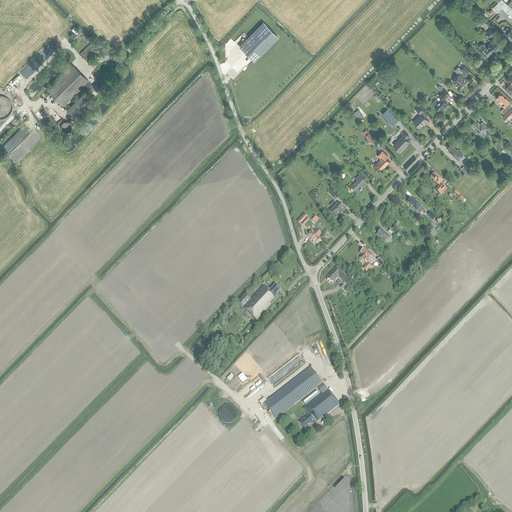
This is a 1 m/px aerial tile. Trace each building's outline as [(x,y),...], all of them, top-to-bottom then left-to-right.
[(511,10),(501,0),(493,9),(497,13),(502,8),(511,17),(511,10)] [(254,62),(278,38),(263,23),(239,47),(254,62)] [(495,33),(490,29),(486,33),(491,38),(495,33)] [(493,42),(490,45),(489,44),(485,47),(487,49),(485,51),(490,56),(494,51),(496,52),(500,48),(493,42)] [(99,52),(91,43),(80,54),(88,62),(99,52)] [(46,89),(47,91),(63,107),(84,86),(91,93),(95,89),(99,93),(107,85),(101,80),(93,87),(88,82),(71,64),(46,89)] [(453,82),(453,83),(455,84),(460,89),(468,81),(464,77),(466,75),(469,72),(464,66),(460,70),(463,72),(461,74),(460,74),(453,81),(453,82)] [(19,75),(15,79),(21,86),(25,81),(19,75)] [(441,99),(439,102),(436,100),(432,104),(439,111),(446,104),(443,101),(449,95),(444,91),(438,96),(441,99)] [(94,104),(83,93),(67,110),(78,121),(94,104)] [(511,105),(510,103),(506,99),(505,100),(501,96),(500,95),(496,98),(497,100),(501,104),(500,105),(504,109),(503,109),(504,109),(501,111),(503,113),(502,113),(504,115),(502,117),(507,122),(511,116),(511,110),(509,107),(511,105)] [(415,109),(421,114),(413,122),(419,128),(425,123),(426,124),(429,122),(425,118),(428,115),(418,106),(415,109)] [(388,109),(381,115),(391,126),(398,120),(388,109)] [(358,110),(354,113),(361,121),(365,117),(358,110)] [(51,118),(59,122),(62,117),(55,113),(51,118)] [(480,136),(485,131),(488,128),(482,123),(480,125),(475,120),(470,125),(476,130),(475,131),(480,136)] [(61,127),(61,128),(61,129),(62,130),(62,131),(63,131),(63,132),(64,132),(65,133),(66,133),(67,133),(68,133),(69,132),(70,132),(70,131),(71,131),(71,130),(72,129),(72,128),(72,127),(72,126),(71,125),(71,124),(70,124),(70,123),(69,123),(68,122),(67,122),(66,122),(65,122),(64,123),(63,123),(63,124),(62,124),(62,125),(61,126),(61,127)] [(9,152),(30,131),(24,125),(3,146),(9,152)] [(393,145),(400,152),(409,142),(406,140),(409,137),(404,132),(401,135),(402,136),(393,145)] [(379,143),(370,133),(365,137),(374,147),(379,143)] [(463,155),(458,150),(457,151),(452,146),(452,147),(451,145),(447,149),(449,150),(448,151),(452,155),(452,156),(458,161),(463,155)] [(380,160),(377,164),(373,167),(379,172),(384,167),(389,163),(385,159),(388,157),(382,151),(377,156),(380,159),(380,160)] [(471,174),(463,167),(461,169),(468,176),(471,174)] [(430,178),(438,185),(443,181),(434,173),(430,178)] [(366,180),(360,174),(355,180),(357,182),(349,189),(356,196),(365,187),(362,184),(366,180)] [(441,184),(435,190),(439,194),(445,188),(441,184)] [(338,194),(332,188),(329,191),(335,197),(338,194)] [(411,198),(406,202),(416,211),(421,206),(411,198)] [(335,218),(336,218),(335,217),(340,212),(341,213),(345,209),(341,205),(340,205),(337,203),(336,204),(333,202),(330,205),(333,208),(329,212),(335,218)] [(436,217),(430,212),(427,215),(433,220),(436,217)] [(307,218),(304,215),(297,222),(301,226),(307,218)] [(321,234),(318,231),(316,230),(313,232),(311,230),(306,236),(315,244),(320,240),(318,238),(321,234)] [(383,232),(380,230),(376,235),(381,240),(384,243),(390,237),(383,231),(383,232)] [(404,238),(399,233),(395,236),(400,241),(404,238)] [(362,255),(359,258),(363,262),(366,264),(362,268),(366,272),(372,267),(370,265),(375,260),(376,261),(377,261),(373,257),(373,256),(369,252),(368,252),(364,248),(359,253),(362,255)] [(377,261),(376,261),(381,266),(385,263),(380,258),(377,261)] [(333,282),(338,276),(344,282),(348,278),(336,267),(327,277),(328,278),(327,279),(330,282),(331,281),(333,282)] [(281,290),(275,284),(270,290),(264,285),(251,299),(245,294),(236,303),(256,321),(271,305),(275,300),(274,299),(278,295),(277,294),(281,290)] [(292,359),(268,378),(274,385),(305,359),(300,354),(299,355),(300,357),(294,362),(292,359)] [(340,405),(337,401),(310,368),(264,403),(276,419),(317,388),(322,394),(303,409),(309,416),(300,423),(305,430),(313,423),(314,424),(316,422),(317,423),(340,405)] [(319,394),(316,390),(301,401),(305,405),(319,394)]
